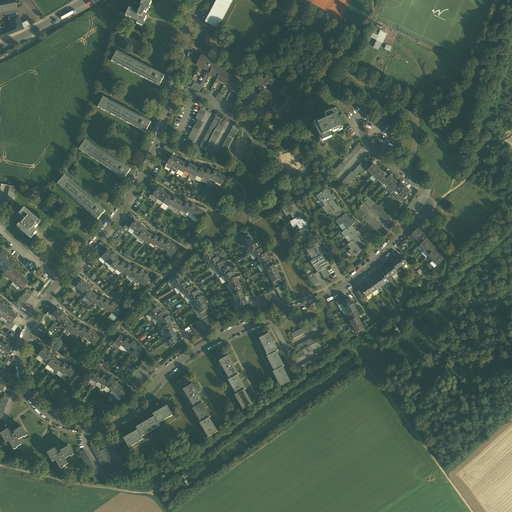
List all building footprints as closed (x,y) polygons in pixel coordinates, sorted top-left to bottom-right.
[(15,0),(0,0),(0,4),(1,8),(0,12),(0,17),(7,16),(17,13),(18,13),(15,0)] [(136,24),(142,27),(146,18),(146,17),(143,16),(144,13),(146,14),(151,3),(145,0),(142,0),(138,10),(140,11),(138,13),(129,9),(125,17),(137,22),(136,24)] [(217,0),(206,22),(217,28),(231,0),(217,0)] [(24,30),(21,24),(18,16),(8,20),(9,21),(9,20),(13,29),(3,32),(5,37),(24,30)] [(21,24),(24,30),(30,26),(27,21),(21,24)] [(378,36),(372,34),(370,38),(382,44),(387,34),(380,31),(378,36)] [(204,52),(208,54),(211,48),(214,50),(221,37),(213,33),(212,37),(207,35),(199,50),(204,52)] [(376,40),(373,48),(378,51),(382,43),(376,40)] [(111,61),(159,86),(161,82),(162,80),(164,76),(117,51),(114,55),(115,55),(114,57),(113,57),(111,61)] [(207,71),(209,73),(214,64),(215,63),(206,58),(202,56),(201,55),(198,61),(196,65),(207,71)] [(209,74),(217,79),(222,70),(222,69),(214,64),(209,73),(209,74)] [(216,80),(232,89),(237,81),(238,79),(222,70),(217,79),(216,80)] [(197,90),(200,92),(209,74),(209,73),(207,71),(200,85),(197,90)] [(271,86),(274,80),(266,75),(258,90),(261,91),(262,89),(263,89),(265,86),(267,87),(268,84),(271,86)] [(266,111),(269,113),(272,107),(274,108),(276,105),(280,107),(283,102),(285,103),(287,99),(283,97),(284,96),(279,94),(279,95),(278,94),(279,93),(281,89),(282,90),(285,86),(281,84),(274,80),(271,86),(269,88),(267,87),(265,86),(263,89),(262,89),(261,91),(258,95),(265,99),(263,103),(262,102),(259,107),(266,111)] [(243,84),(237,81),(232,89),(231,91),(239,95),(243,89),(241,88),(243,84)] [(191,87),(197,90),(200,85),(194,82),(191,87)] [(215,98),(221,101),(224,95),(220,93),(218,92),(215,98)] [(98,107),(145,132),(147,128),(148,126),(150,122),(103,97),(101,101),(100,103),(98,107)] [(226,107),(231,110),(234,104),(229,102),(226,107)] [(314,123),(322,142),(331,138),(329,133),(332,132),(332,133),(338,131),(338,130),(342,129),(334,111),(330,112),(329,112),(324,115),(326,118),(323,119),(314,123)] [(79,149),(124,179),(130,170),(85,140),(79,149)] [(295,172),(297,166),(294,165),(291,164),(291,162),(285,161),(288,160),(289,157),(286,156),(287,153),(280,155),(278,158),(279,160),(278,162),(281,161),(282,159),(285,160),(284,161),(285,162),(282,163),(279,163),(280,165),(284,166),(285,169),(286,170),(287,175),(289,171),(290,175),(290,172),(291,175),(293,175),(295,172)] [(169,160),(167,164),(173,167),(177,159),(171,156),(169,160)] [(177,159),(173,167),(178,170),(183,162),(177,159)] [(364,160),(353,173),(352,173),(356,176),(357,177),(368,164),(364,160)] [(184,173),(185,172),(188,165),(183,162),(178,170),(184,173)] [(185,172),(190,175),(195,167),(189,164),(188,165),(185,172)] [(367,171),(372,176),(378,169),(373,164),(367,171)] [(196,178),(197,176),(200,170),(195,167),(190,175),(196,178)] [(202,179),(203,178),(207,171),(201,168),(200,170),(197,176),(202,179)] [(372,176),(377,180),(383,173),(378,169),(372,176)] [(209,181),(210,179),(213,173),(208,170),(207,171),(203,178),(209,181)] [(210,179),(215,182),(220,174),(214,171),(213,173),(210,179)] [(344,189),(356,176),(352,173),(353,173),(351,172),(340,185),(344,189)] [(377,180),(382,184),(383,183),(388,177),(383,173),(377,180)] [(226,177),(220,174),(215,182),(221,185),(226,177)] [(57,184),(97,220),(105,211),(65,175),(57,184)] [(388,177),(383,183),(388,187),(394,180),(389,176),(388,177)] [(394,180),(388,187),(393,192),(394,190),(399,185),(394,180)] [(394,190),(399,194),(405,188),(400,183),(399,185),(394,190)] [(157,189),(155,189),(155,188),(155,187),(152,185),(147,193),(150,194),(151,192),(154,194),(157,189)] [(152,196),(158,200),(163,192),(157,188),(157,189),(154,194),(152,196)] [(322,203),(324,206),(332,200),(335,198),(333,195),(332,195),(330,193),(329,193),(327,190),(326,188),(325,190),(321,192),(316,197),(320,201),(322,203)] [(410,192),(405,188),(399,194),(404,199),(410,192)] [(158,200),(163,203),(168,195),(163,192),(158,200)] [(156,203),(158,200),(152,196),(151,195),(149,198),(156,203)] [(168,207),(169,205),(173,199),(168,195),(163,203),(168,207)] [(357,196),(355,195),(349,202),(351,203),(357,196)] [(169,205),(175,209),(180,201),(175,197),(173,199),(169,205)] [(370,208),(374,203),(369,199),(365,203),(370,208)] [(333,202),(332,200),(324,206),(322,208),(325,213),(329,210),(330,212),(333,216),(338,212),(341,210),(339,206),(337,207),(335,205),(332,202),(333,202)] [(180,212),(181,210),(185,204),(180,201),(175,209),(180,212)] [(186,214),(187,212),(192,206),(186,203),(185,204),(181,210),(186,214)] [(187,212),(193,216),(198,208),(193,205),(192,206),(187,212)] [(290,214),(294,220),(301,216),(302,215),(300,211),(299,212),(297,209),(296,210),(294,207),(295,206),(294,205),(283,211),(286,216),(290,214)] [(203,212),(198,208),(193,216),(198,219),(203,212)] [(17,227),(31,239),(36,233),(32,229),(34,227),(35,229),(40,222),(25,209),(19,215),(26,220),(24,222),(23,221),(17,227)] [(356,213),(361,218),(365,214),(364,213),(360,209),(356,213)] [(343,224),(347,229),(352,226),(355,223),(352,220),(351,221),(349,218),(348,219),(346,216),(347,215),(346,214),(345,214),(342,217),(335,222),(339,227),(343,224)] [(297,225),(300,231),(307,227),(309,226),(306,222),(305,223),(304,220),(303,221),(301,218),(302,217),(301,216),(294,220),(290,222),(293,228),(297,225)] [(130,229),(135,232),(140,224),(135,220),(135,221),(132,224),(129,228),(130,229)] [(128,231),(130,229),(129,228),(132,224),(128,222),(124,228),(125,229),(125,230),(126,230),(127,230),(128,231)] [(135,232),(140,236),(144,230),(145,228),(140,224),(135,232)] [(348,235),(353,241),(357,237),(360,235),(358,232),(357,232),(355,230),(354,231),(352,228),(353,227),(352,226),(347,229),(343,232),(341,234),(345,238),(348,235)] [(308,228),(307,227),(300,231),(296,233),(299,239),(300,238),(303,236),(306,241),(307,242),(315,237),(313,233),(312,234),(310,231),(309,232),(307,229),(308,228)] [(411,235),(416,240),(423,233),(418,229),(417,229),(411,235)] [(138,237),(143,241),(149,234),(144,230),(140,236),(138,237)] [(416,240),(421,245),(426,239),(427,238),(423,233),(416,240)] [(149,245),(150,243),(154,238),(149,234),(143,241),(149,245)] [(242,244),(243,244),(242,243),(251,239),(249,235),(239,240),(240,240),(241,244),(242,244)] [(155,247),(156,246),(160,240),(155,236),(154,238),(150,243),(155,247)] [(358,239),(357,237),(353,241),(347,245),(350,250),(354,256),(366,247),(364,243),(363,244),(361,242),(360,242),(357,239),(358,239)] [(161,250),(162,248),(167,242),(162,238),(160,240),(156,246),(161,250)] [(251,239),(242,243),(243,244),(246,249),(247,248),(254,245),(251,239)] [(419,246),(424,251),(431,244),(426,239),(421,245),(419,246)] [(162,248),(167,252),(173,244),(168,241),(167,242),(162,248)] [(313,253),(316,258),(322,255),(325,253),(323,250),(322,250),(320,248),(319,248),(317,245),(318,244),(317,243),(306,250),(309,255),(313,253)] [(173,244),(167,252),(172,256),(173,256),(178,248),(173,244)] [(256,244),(254,245),(247,248),(250,254),(252,253),(259,250),(256,244)] [(424,251),(429,255),(434,250),(435,249),(431,244),(424,251)] [(260,249),(259,250),(252,253),(255,259),(257,258),(263,255),(260,249)] [(427,257),(432,261),(439,255),(434,250),(429,255),(427,257)] [(103,264),(106,262),(112,255),(108,251),(101,257),(99,260),(103,264)] [(206,263),(208,262),(214,259),(211,253),(207,255),(203,257),(206,263)] [(265,254),(263,255),(257,258),(260,264),(269,260),(265,254)] [(106,262),(111,266),(117,259),(112,255),(106,262)] [(322,257),(322,255),(316,258),(313,261),(310,262),(313,267),(314,267),(317,265),(321,271),(325,268),(329,266),(327,262),(326,263),(324,260),(323,261),(321,257),(322,257)] [(443,259),(439,255),(432,261),(437,266),(443,259)] [(1,270),(5,273),(11,267),(12,265),(9,263),(3,257),(0,260),(0,267),(2,269),(1,270)] [(402,257),(396,261),(401,268),(407,264),(402,257)] [(211,268),(213,267),(219,264),(216,258),(214,259),(208,262),(211,268)] [(115,270),(115,271),(117,269),(122,264),(117,259),(111,266),(115,270)] [(272,266),(269,260),(260,264),(264,271),(266,270),(272,266)] [(396,272),(401,268),(396,261),(391,264),(392,266),(396,272)] [(122,264),(117,269),(121,273),(123,272),(128,267),(123,262),(122,264)] [(216,273),(218,272),(224,268),(221,263),(219,264),(213,267),(216,273)] [(123,272),(127,276),(129,275),(134,270),(129,265),(128,267),(123,272)] [(274,265),(272,266),(266,270),(269,276),(277,272),(274,265)] [(397,273),(396,272),(392,266),(386,270),(392,277),(397,273)] [(13,283),(14,282),(20,275),(17,272),(11,267),(5,273),(5,274),(10,278),(9,279),(13,283)] [(134,270),(129,275),(133,279),(135,278),(140,273),(135,268),(134,270)] [(221,278),(223,277),(229,273),(226,268),(224,268),(218,272),(221,278)] [(386,281),(392,277),(386,270),(381,273),(382,275),(386,281)] [(135,278),(139,282),(146,275),(141,271),(140,273),(135,278)] [(226,283),(227,282),(234,278),(231,272),(229,273),(223,277),(226,283)] [(281,278),(277,272),(269,276),(272,283),(274,282),(281,278)] [(20,274),(20,275),(14,282),(19,286),(18,287),(22,291),(29,282),(26,280),(20,274)] [(150,280),(146,275),(139,282),(144,287),(150,280)] [(387,283),(386,281),(382,275),(377,279),(382,286),(387,283)] [(176,288),(177,287),(184,283),(180,277),(172,282),(176,288)] [(227,282),(231,288),(239,284),(236,277),(234,278),(227,282)] [(377,290),(382,286),(377,279),(371,282),(377,290)] [(75,287),(80,291),(86,284),(81,280),(75,287)] [(185,282),(184,283),(177,287),(181,293),(182,292),(189,288),(185,282)] [(372,293),(377,290),(371,282),(366,286),(371,294),(372,293)] [(80,291),(85,295),(90,290),(91,288),(86,284),(80,291)] [(231,288),(234,294),(241,291),(242,290),(239,284),(231,288)] [(366,297),(371,294),(366,286),(360,290),(366,298),(366,297)] [(190,287),(189,288),(182,292),(186,297),(187,296),(194,293),(190,287)] [(84,297),(89,301),(95,294),(90,290),(85,295),(84,297)] [(362,300),(366,298),(360,290),(357,292),(362,300)] [(232,295),(236,302),(244,297),(241,291),(234,294),(232,295)] [(195,292),(194,293),(187,296),(191,302),(192,301),(199,297),(195,292)] [(94,305),(95,304),(100,298),(95,294),(89,301),(94,305)] [(199,297),(192,301),(196,307),(204,303),(200,296),(199,297)] [(100,308),(101,306),(106,301),(101,297),(100,298),(95,304),(100,308)] [(247,304),(244,297),(236,302),(239,308),(247,304)] [(106,311),(107,309),(112,304),(107,299),(106,301),(101,306),(106,311)] [(341,304),(344,309),(352,305),(349,299),(343,302),(341,303),(341,304)] [(107,309),(112,313),(118,306),(113,302),(112,304),(107,309)] [(208,309),(204,303),(196,307),(200,314),(208,309)] [(344,309),(348,315),(356,310),(352,305),(344,309)] [(123,311),(118,306),(112,313),(117,318),(123,311)] [(196,307),(193,309),(192,310),(193,313),(194,312),(199,320),(202,319),(203,318),(202,317),(200,314),(196,307)] [(63,312),(58,308),(57,308),(55,311),(51,316),(52,316),(57,320),(63,313),(63,312)] [(149,314),(153,319),(155,318),(160,314),(156,308),(149,314)] [(8,309),(1,318),(2,318),(3,317),(8,320),(7,322),(11,324),(11,325),(12,323),(18,316),(14,313),(8,309)] [(51,316),(55,311),(51,309),(46,315),(50,318),(52,316),(51,316)] [(210,313),(208,309),(200,314),(202,317),(206,315),(210,313)] [(348,315),(351,321),(357,317),(359,316),(356,310),(348,315)] [(57,320),(62,324),(66,318),(67,317),(63,313),(57,320)] [(158,323),(160,322),(166,318),(162,313),(160,314),(155,318),(158,322),(158,323)] [(160,322),(164,328),(170,323),(171,322),(167,317),(166,318),(160,322)] [(349,322),(352,327),(360,323),(357,317),(351,321),(349,322)] [(60,325),(65,329),(71,322),(66,318),(62,324),(60,325)] [(70,333),(71,332),(76,326),(71,322),(65,329),(70,333)] [(164,328),(162,329),(166,334),(172,330),(174,329),(170,323),(164,328)] [(364,329),(360,323),(352,327),(356,333),(364,329)] [(76,336),(77,334),(82,329),(77,325),(76,326),(71,332),(76,336)] [(82,339),(84,337),(88,331),(83,327),(82,329),(77,334),(82,339)] [(84,337),(89,341),(94,334),(90,330),(88,331),(84,337)] [(165,335),(168,341),(174,336),(176,335),(172,330),(166,334),(165,335)] [(259,339),(268,356),(276,352),(278,351),(268,333),(264,336),(265,336),(263,336),(259,339)] [(100,338),(94,334),(89,341),(94,345),(98,340),(100,338)] [(120,347),(121,346),(126,340),(120,336),(115,342),(114,343),(120,347)] [(178,342),(174,336),(168,341),(167,342),(171,347),(178,342)] [(126,350),(127,348),(132,343),(127,339),(126,340),(121,346),(126,350)] [(127,348),(132,353),(137,347),(138,346),(133,341),(132,343),(127,348)] [(1,343),(0,344),(0,353),(3,355),(2,356),(6,358),(7,357),(12,349),(8,347),(1,343)] [(142,351),(137,347),(132,353),(131,354),(136,359),(142,351)] [(38,356),(43,359),(49,352),(44,348),(41,352),(38,355),(38,356)] [(44,360),(49,363),(53,358),(54,356),(49,352),(43,359),(44,360)] [(284,366),(276,352),(268,356),(266,357),(274,371),(282,367),(284,366)] [(219,361),(229,380),(237,375),(239,374),(228,356),(225,358),(223,359),(219,361)] [(47,365),(52,369),(58,361),(53,358),(49,363),(47,365)] [(57,373),(59,371),(63,365),(58,361),(52,369),(57,373)] [(64,375),(65,373),(69,368),(64,364),(63,365),(59,371),(64,375)] [(70,366),(69,368),(65,373),(70,377),(76,370),(70,366)] [(290,382),(282,367),(274,371),(272,372),(280,387),(284,384),(286,383),(286,384),(290,382)] [(97,384),(98,382),(103,377),(97,372),(91,379),(97,384)] [(98,382),(103,386),(104,385),(109,379),(104,375),(103,377),(98,382)] [(228,380),(236,395),(244,390),(245,389),(237,375),(229,380),(228,380)] [(104,385),(110,390),(116,382),(110,378),(109,379),(104,385)] [(97,384),(91,379),(88,383),(93,388),(95,385),(97,384)] [(112,391),(115,394),(121,387),(116,382),(110,390),(112,391)] [(183,390),(194,408),(202,403),(203,402),(192,384),(183,390)] [(127,392),(121,387),(115,394),(121,399),(127,392)] [(252,404),(244,390),(236,395),(234,395),(242,410),(247,407),(248,406),(252,404)] [(192,409),(201,423),(209,418),(210,417),(202,403),(194,408),(192,409)] [(152,414),(154,417),(158,424),(169,417),(168,416),(172,414),(167,406),(152,414)] [(159,426),(158,424),(154,417),(136,427),(137,430),(141,437),(159,426)] [(217,432),(209,418),(201,423),(199,424),(208,438),(217,432)] [(8,441),(13,449),(21,445),(18,440),(27,435),(22,427),(14,432),(15,434),(12,436),(8,429),(0,434),(6,443),(8,441)] [(143,439),(141,437),(137,430),(123,438),(128,447),(131,445),(132,446),(143,439)] [(55,460),(60,469),(68,464),(65,459),(73,454),(69,446),(60,451),(61,453),(59,455),(55,448),(47,453),(52,462),(55,460)]
